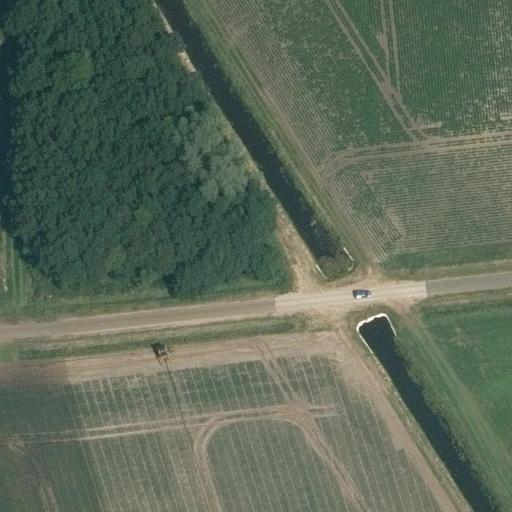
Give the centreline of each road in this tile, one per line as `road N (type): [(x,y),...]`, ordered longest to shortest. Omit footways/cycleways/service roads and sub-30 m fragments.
road 1 (unclassified): [(0,331),(511,279)]
road 2 (track): [(195,0),(361,261),(370,295)]
